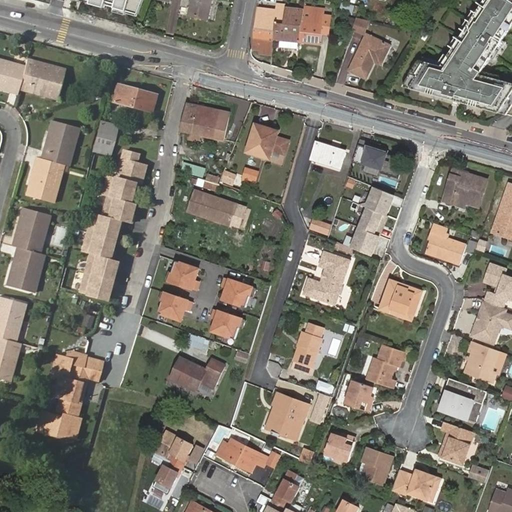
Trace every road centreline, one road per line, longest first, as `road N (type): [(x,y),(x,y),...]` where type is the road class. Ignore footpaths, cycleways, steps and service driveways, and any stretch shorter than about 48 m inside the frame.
road 1 (residential): [(435,135),(398,244),(404,258),(439,273),(448,298),(404,426)]
road 2 (residential): [(112,378),(164,193),(188,64)]
road 3 (residential): [(320,103),(292,201),(300,233),(261,376)]
road 4 (tertiary): [(0,15),(188,64)]
